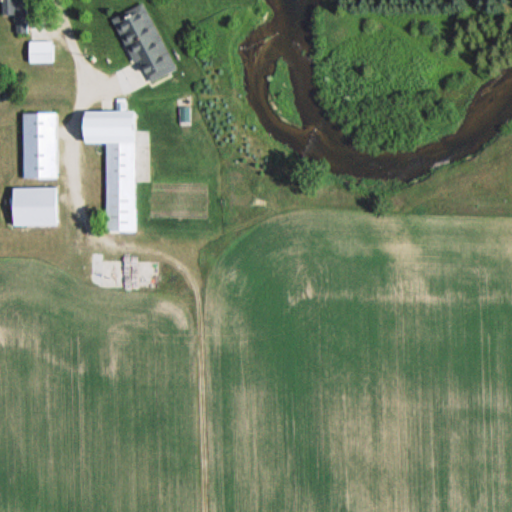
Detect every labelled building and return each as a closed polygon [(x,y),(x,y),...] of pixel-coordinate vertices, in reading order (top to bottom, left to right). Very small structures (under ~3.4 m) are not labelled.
[(29,0),(3,0),(3,15),(16,15),(16,34),(30,34),(29,0)] [(146,2),(114,16),(144,85),(176,71),(146,2)] [(29,63),(53,63),(53,41),(29,41),(29,63)] [(106,233),(135,233),(135,146),(163,145),(163,111),(82,111),(82,144),(105,144),(106,233)] [(22,179),(57,179),(57,113),(22,113),(22,179)] [(55,226),(55,188),(11,188),(11,226),(55,226)]
